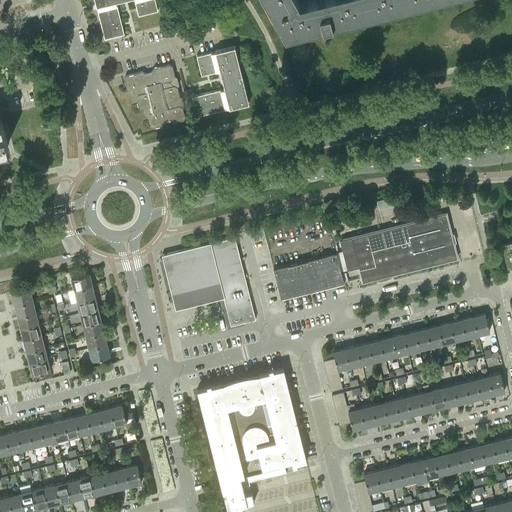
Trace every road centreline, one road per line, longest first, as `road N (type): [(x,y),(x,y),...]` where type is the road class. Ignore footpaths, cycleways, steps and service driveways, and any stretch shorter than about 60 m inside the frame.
road 1 (secondary): [(511,97),(139,190)]
road 2 (secondary): [(144,218),(511,140)]
road 3 (residential): [(300,337),(496,293)]
road 4 (residential): [(330,456),(511,411)]
road 5 (residential): [(0,412),(159,373)]
road 6 (residential): [(159,373),(300,337)]
road 7 (residential): [(190,496),(159,373)]
road 8 (residential): [(330,456),(300,337)]
